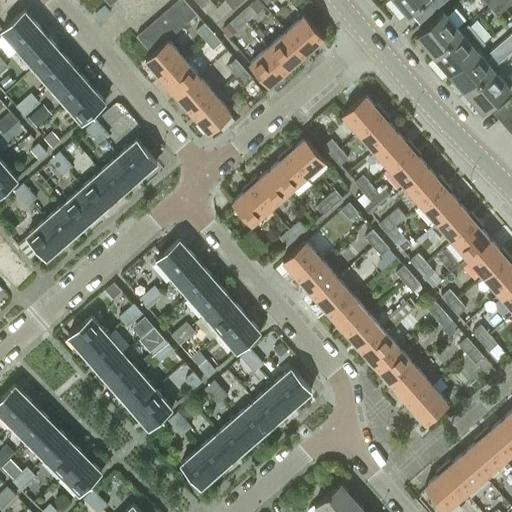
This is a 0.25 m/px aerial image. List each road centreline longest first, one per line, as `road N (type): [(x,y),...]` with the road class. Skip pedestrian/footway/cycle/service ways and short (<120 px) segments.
road 1 (residential): [(332,426),(349,407),(338,380),(184,193)]
road 2 (residential): [(0,360),(184,193)]
road 3 (residential): [(48,0),(203,177)]
road 4 (residential): [(203,177),(366,42)]
road 5 (residential): [(511,193),(366,42)]
road 6 (residential): [(233,511),(332,426)]
